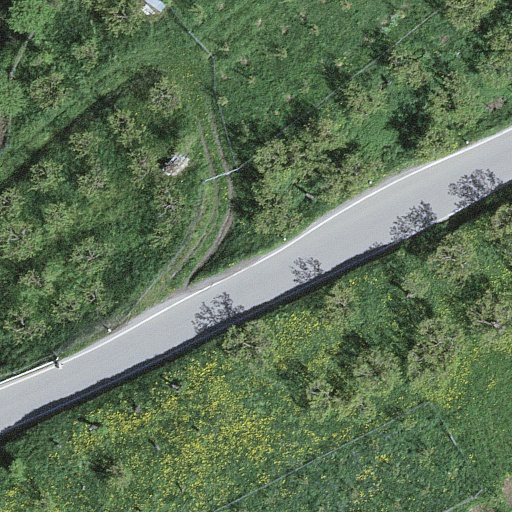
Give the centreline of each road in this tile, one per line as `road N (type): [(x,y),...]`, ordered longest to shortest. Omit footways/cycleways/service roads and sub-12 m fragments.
road 1 (tertiary): [(0,408),(511,156)]
road 2 (track): [(399,423),(511,367)]
